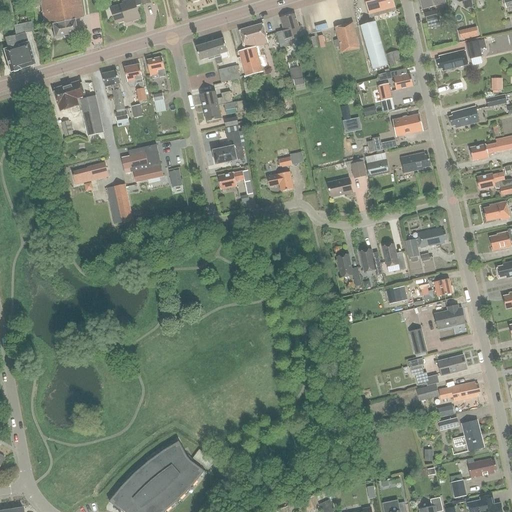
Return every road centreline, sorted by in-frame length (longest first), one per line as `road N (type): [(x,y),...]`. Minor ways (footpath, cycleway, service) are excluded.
road 1 (residential): [(451,202),(345,226),(327,225),(298,204),(219,220),(170,34)]
road 2 (unclassified): [(511,469),(451,202)]
road 3 (unclassified): [(451,202),(406,0)]
road 4 (residential): [(105,223),(96,186),(119,179),(92,59)]
road 5 (unclassified): [(27,486),(0,336)]
